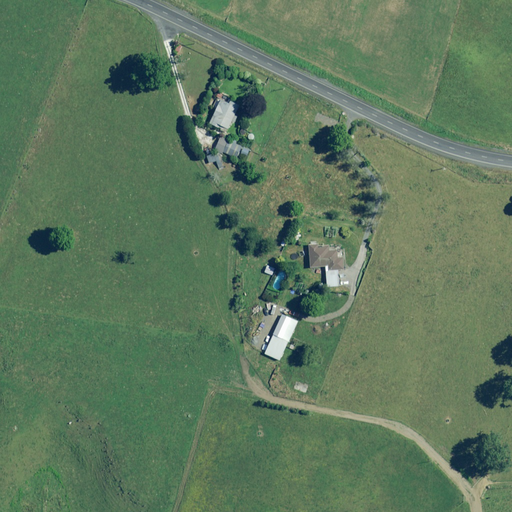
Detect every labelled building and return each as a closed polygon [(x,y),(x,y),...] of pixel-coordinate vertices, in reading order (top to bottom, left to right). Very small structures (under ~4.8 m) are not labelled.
[(215,97),(219,99),(208,123),(220,129),(219,130),(226,133),(231,122),(234,123),(237,116),(234,115),(238,106),(228,102),(227,103),(220,100),(223,93),(217,91),(215,97)] [(227,140),(228,138),(220,135),(214,150),(221,153),(222,152),(238,159),(243,147),(227,140)] [(318,246),(318,244),(308,244),(309,268),(325,267),(326,287),(338,287),(337,270),(343,270),(343,258),(337,258),(336,250),(329,251),(329,245),(318,246)] [(274,268),(267,265),(264,272),(271,275),(274,268)] [(297,322),(281,315),(264,354),(279,361),(297,322)] [(296,382),(293,389),(305,393),(307,385),(296,382)]
